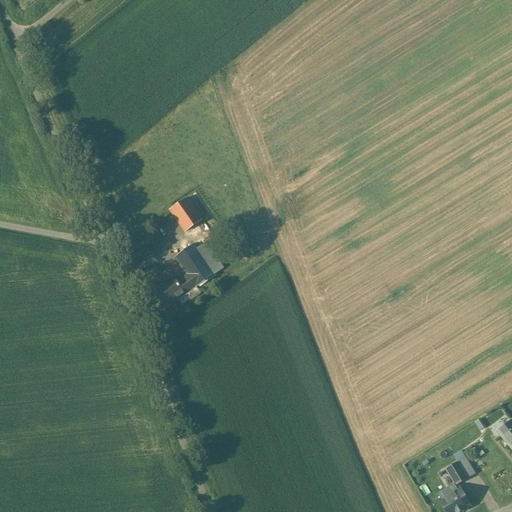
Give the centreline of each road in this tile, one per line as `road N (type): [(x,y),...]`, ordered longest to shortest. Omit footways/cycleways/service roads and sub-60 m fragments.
road 1 (unclassified): [(107,242),(211,511)]
road 2 (unclassified): [(17,38),(107,242)]
